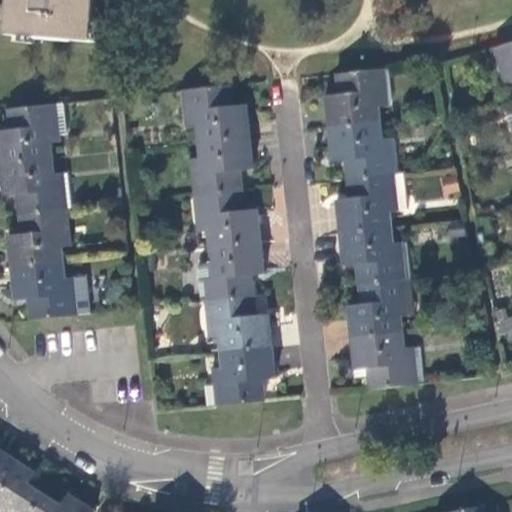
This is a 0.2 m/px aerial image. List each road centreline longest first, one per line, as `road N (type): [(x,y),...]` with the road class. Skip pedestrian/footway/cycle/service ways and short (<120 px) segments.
road 1 (residential): [(322,449),(281,78)]
road 2 (residential): [(0,380),(107,454),(245,482)]
road 3 (residential): [(245,482),(325,491),(511,451)]
road 4 (residential): [(511,408),(322,449)]
